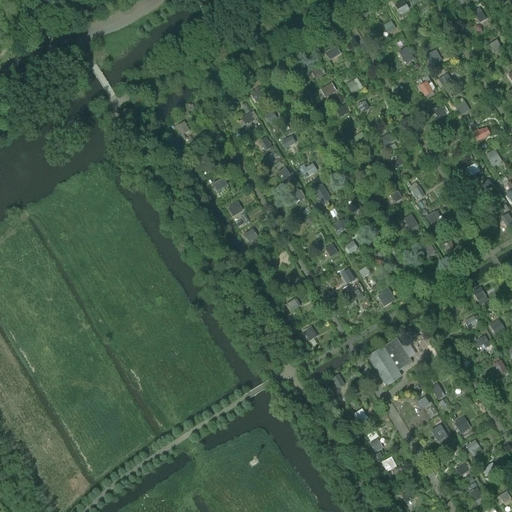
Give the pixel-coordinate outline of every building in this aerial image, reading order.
[(408,11),(403,2),(395,6),(400,15),(408,11)] [(486,20),(480,9),(473,12),(480,24),(486,20)] [(395,29),(391,23),(384,27),(388,34),(395,29)] [(426,36),(422,28),(412,34),(417,41),(426,36)] [(503,49),(498,41),(490,46),(494,54),(503,49)] [(339,54),(335,47),(325,53),(330,60),(339,54)] [(413,61),(408,53),(400,58),(406,67),(413,61)] [(436,64),(431,54),(425,58),(430,67),(436,64)] [(325,73),(320,66),(312,72),(316,79),(325,73)] [(452,83),(448,75),(438,80),(443,88),(452,83)] [(360,90),(354,81),(346,85),(352,95),(360,90)] [(434,93),(427,82),(419,88),(425,98),(434,93)] [(335,92),(331,85),(321,91),(326,98),(335,92)] [(262,98),(258,91),(251,95),(255,102),(262,98)] [(370,109),(365,102),(358,107),(362,114),(370,109)] [(469,111),(464,103),(455,108),(461,116),(469,111)] [(350,113),(345,106),(336,111),(340,119),(350,113)] [(446,116),(442,108),(435,112),(439,120),(446,116)] [(277,119),(272,112),(265,117),(269,124),(277,119)] [(255,121),(250,114),(241,120),(246,127),(255,121)] [(189,132),(184,123),(177,127),(182,136),(189,132)] [(385,136),(381,130),(375,133),(378,139),(385,136)] [(477,143),(487,138),(483,130),(473,135),(477,143)] [(462,139),(457,132),(449,137),(453,144),(462,139)] [(365,139),(361,133),(353,139),(357,144),(365,139)] [(392,143),(388,135),(379,141),(383,148),(392,143)] [(196,147),(191,137),(185,141),(191,150),(196,147)] [(295,144),(290,137),(281,142),(286,150),(295,144)] [(272,149),(266,138),(259,142),(266,153),(272,149)] [(499,159),(494,150),(485,155),(491,164),(499,159)] [(209,162),(203,152),(195,157),(200,166),(209,162)] [(405,164),(401,157),(392,163),(396,170),(405,164)] [(382,165),(378,159),(370,164),(374,170),(382,165)] [(305,180),(318,172),(313,165),(306,169),(304,165),(298,169),(305,180)] [(480,172),(476,165),(466,170),(470,177),(480,172)] [(285,169),(279,174),(283,180),(290,176),(285,169)] [(226,188),(222,181),(212,187),(217,194),(226,188)] [(493,189),(488,181),(481,185),(486,194),(493,189)] [(411,192),(417,201),(424,196),(419,187),(411,192)] [(326,196),(322,189),(314,194),(319,201),(326,196)] [(403,199),(396,189),(389,194),(395,204),(403,199)] [(303,199),(298,191),(292,195),(297,203),(303,199)] [(240,210),(236,203),(227,208),(231,215),(240,210)] [(511,226),(511,221),(507,214),(500,218),(507,229),(511,226)] [(438,225),(432,215),(426,218),(432,228),(438,225)] [(418,227),(412,216),(404,220),(411,232),(418,227)] [(316,222),(313,217),(306,221),(309,226),(316,222)] [(348,230),(343,221),(333,227),(338,235),(348,230)] [(257,238),(253,231),(244,236),(249,243),(257,238)] [(358,250),(354,242),(346,248),(350,255),(358,250)] [(457,253),(451,242),(443,247),(449,257),(457,253)] [(434,253),(428,245),(423,248),(428,256),(434,253)] [(337,254),(333,247),(326,252),(331,259),(337,254)] [(371,275),(367,268),(359,273),(363,279),(371,275)] [(354,281),(348,271),(341,275),(347,285),(354,281)] [(486,298),(481,289),(473,293),(478,303),(486,298)] [(392,303),(386,294),(377,300),(383,309),(392,303)] [(373,309),(367,298),(360,303),(365,313),(373,309)] [(299,308),(294,301),(287,305),(292,312),(299,308)] [(478,326),(474,318),(465,323),(469,331),(478,326)] [(504,330),(498,321),(490,325),(496,335),(504,330)] [(314,337),(308,328),(301,333),(307,341),(314,337)] [(490,347),(485,338),(474,345),(476,350),(481,347),(483,351),(490,347)] [(398,373),(412,364),(403,349),(397,339),(387,346),(368,358),(386,387),(401,378),(398,373)] [(506,371),(499,361),(493,365),(499,375),(506,371)] [(346,386),(340,376),(331,381),(337,392),(346,386)] [(445,396),(442,391),(444,390),(440,382),(431,387),(438,400),(445,396)] [(430,404),(425,397),(416,403),(420,410),(430,404)] [(361,421),(356,413),(353,415),(358,423),(361,421)] [(447,433),(442,425),(434,430),(439,438),(447,433)] [(453,431),(457,437),(464,433),(460,426),(453,431)] [(383,448),(378,439),(371,443),(376,452),(383,448)] [(475,451),(480,448),(475,441),(466,447),(473,458),(478,455),(475,451)] [(382,464),(387,471),(394,466),(390,459),(382,464)] [(493,462),(483,469),(489,477),(498,470),(493,462)] [(470,471),(466,463),(455,469),(460,477),(470,471)] [(482,497),(477,488),(469,493),(474,502),(482,497)] [(498,495),(502,502),(509,498),(504,491),(498,495)] [(403,499),(406,504),(413,500),(410,495),(403,499)]
